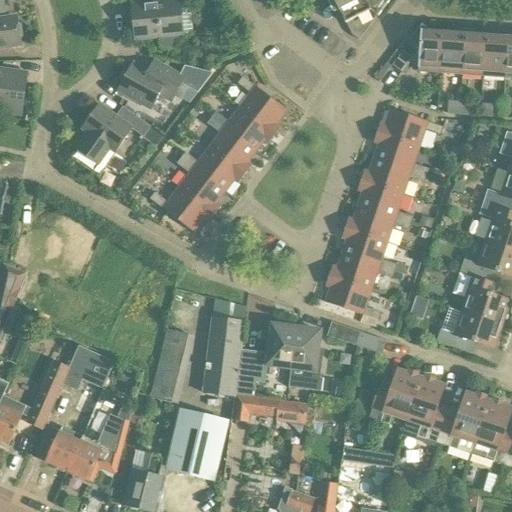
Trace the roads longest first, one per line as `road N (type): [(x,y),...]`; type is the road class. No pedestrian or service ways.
road 1 (residential): [(47,113),(39,174),(198,265),(283,298),(299,286),(357,136),(322,110),(345,79)]
road 2 (unknown): [(312,252),(248,214),(198,265)]
road 3 (residential): [(47,113),(104,57),(110,34),(103,0)]
road 4 (residential): [(345,79),(287,36),(252,23),(240,0)]
road 5 (unknown): [(248,214),(334,118)]
